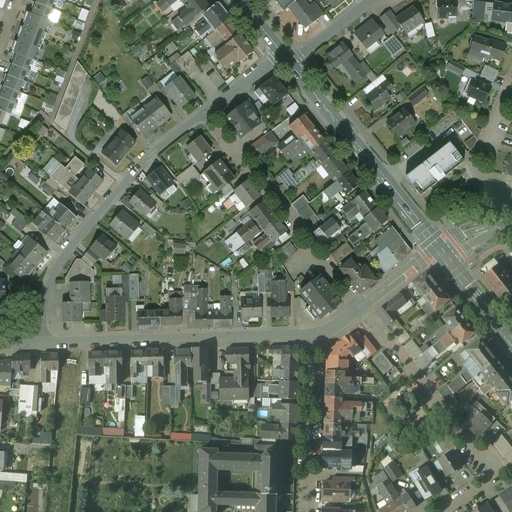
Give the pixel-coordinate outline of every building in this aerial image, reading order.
[(37,0),(36,4),(52,10),(54,5),(56,6),(58,0),(37,0)] [(202,0),(188,0),(184,4),(188,9),(195,18),(208,7),(202,0)] [(296,0),(276,0),(284,10),(288,7),(296,0)] [(308,8),(301,0),(296,0),(288,7),(304,26),(307,23),(309,26),(323,15),(313,4),(308,8)] [(490,1),(484,0),(482,0),(481,12),(489,13),(490,1)] [(456,2),(437,2),(437,20),(446,20),(446,17),(456,17),(456,2)] [(511,5),(494,3),(492,21),(511,23),(511,5)] [(52,10),(36,4),(34,9),(31,15),(47,21),(49,16),(52,17),(54,11),(52,10)] [(217,6),(205,16),(213,26),(216,30),(228,20),(217,6)] [(396,19),(395,20),(401,28),(405,34),(414,29),(423,22),(413,8),(396,19)] [(86,22),(91,11),(84,9),(80,19),(86,22)] [(188,9),(171,23),(177,31),(195,18),(188,9)] [(390,11),(379,19),(392,35),(401,28),(395,20),(396,19),(390,11)] [(16,54),(33,61),(38,49),(40,50),(46,34),(44,33),(48,21),(47,21),(31,15),(26,13),(23,23),(25,24),(23,28),(20,27),(19,33),(21,34),(18,43),(15,42),(12,52),(14,53),(16,54)] [(208,20),(199,27),(204,33),(213,26),(208,20)] [(228,20),(216,30),(223,39),(227,44),(239,35),(240,34),(228,20)] [(372,21),(354,36),(365,50),(383,35),(372,21)] [(431,23),(425,24),(427,37),(434,35),(431,23)] [(414,29),(406,34),(408,37),(410,37),(415,33),(416,32),(414,29)] [(216,30),(207,37),(214,46),(223,39),(216,30)] [(80,35),(75,33),(72,39),(78,42),(80,35)] [(227,44),(214,54),(218,59),(220,58),(225,64),(223,66),(227,71),(237,63),(238,63),(243,60),(253,52),(249,47),(243,39),(239,35),(227,44)] [(403,49),(393,36),(387,41),(397,54),(403,49)] [(489,43),(474,38),(469,54),(484,59),(485,57),(484,56),(489,43)] [(506,47),(489,41),(489,43),(484,56),(485,57),(501,62),(506,47)] [(343,45),(326,58),(335,70),(344,63),(351,57),(352,56),(343,45)] [(195,62),(187,52),(180,58),(188,67),(195,62)] [(16,54),(15,59),(12,65),(28,71),(30,66),(33,67),(35,61),(33,61),(16,54)] [(361,71),(351,57),(344,63),(354,76),(361,71)] [(188,67),(180,58),(174,62),(182,72),(188,67)] [(182,72),(174,62),(169,67),(176,77),(182,72)] [(455,65),(449,62),(447,68),(452,71),(455,65)] [(12,65),(10,70),(8,76),(24,83),(26,77),(28,78),(30,72),(28,71),(12,65)] [(465,70),(455,65),(452,71),(462,75),(465,70)] [(55,126),(68,130),(88,74),(75,69),(55,126)] [(60,70),(57,82),(64,84),(67,72),(60,70)] [(496,76),(483,70),(480,76),(493,83),(496,76)] [(354,76),(352,79),(356,84),(366,76),(361,71),(354,76)] [(100,85),(107,80),(102,73),(95,77),(100,85)] [(8,76),(6,81),(4,87),(20,93),(21,88),(24,89),(26,83),(24,83),(8,76)] [(148,78),(143,82),(149,90),(154,85),(148,78)] [(194,98),(178,78),(165,88),(165,89),(169,95),(180,109),(194,98)] [(275,78),(259,89),(266,98),(272,105),(288,94),(275,78)] [(490,89),(473,81),(467,96),(484,103),(490,89)] [(165,88),(160,82),(156,85),(165,98),(169,95),(165,89),(165,88)] [(392,89),(386,83),(380,87),(385,94),(392,89)] [(376,91),(371,84),(362,91),(367,98),(376,91)] [(4,87),(2,92),(0,96),(0,98),(15,104),(17,99),(20,100),(22,94),(20,93),(4,87)] [(367,98),(366,98),(376,110),(389,99),(385,94),(380,87),(367,98)] [(266,98),(259,89),(254,93),(261,102),(266,98)] [(398,97),(402,103),(409,97),(405,91),(398,97)] [(418,93),(409,100),(413,105),(422,99),(418,93)] [(156,97),(143,108),(158,127),(171,116),(156,97)] [(0,98),(0,111),(2,112),(4,113),(11,115),(13,110),(15,111),(17,105),(15,104),(0,98)] [(260,124),(245,104),(232,114),(235,119),(229,123),(240,139),(260,124)] [(143,108),(130,119),(145,137),(158,127),(143,108)] [(403,110),(386,124),(397,138),(414,124),(403,110)] [(303,115),(288,127),(294,135),(278,148),(288,161),(307,146),(311,151),(324,141),(303,115)] [(122,131),(102,155),(116,166),(135,142),(122,131)] [(270,133),(247,150),(255,160),(277,143),(270,133)] [(199,137),(186,148),(192,155),(193,154),(199,161),(197,162),(198,163),(211,152),(199,137)] [(311,151),(310,151),(318,160),(322,165),(335,155),(324,141),(311,151)] [(449,144),(405,178),(420,197),(464,162),(449,144)] [(307,146),(288,161),(292,166),(310,151),(311,151),(307,146)] [(322,165),(336,182),(348,172),(335,155),(322,165)] [(83,166),(74,157),(65,169),(74,177),(83,166)] [(312,161),(303,169),(302,168),(293,175),(295,179),(299,183),(299,184),(322,165),(318,160),(314,163),(312,161)] [(219,162),(205,173),(219,191),(233,180),(219,162)] [(60,165),(50,177),(54,181),(65,169),(60,165)] [(192,166),(180,175),(185,181),(197,171),(192,166)] [(74,177),(65,169),(54,181),(59,185),(68,193),(79,181),(74,177)] [(172,183),(160,169),(155,173),(154,172),(147,178),(160,194),(166,189),(172,183)] [(102,181),(88,170),(79,181),(68,193),(82,205),(102,181)] [(197,171),(185,181),(189,187),(201,177),(197,171)] [(348,172),(336,182),(342,191),(346,195),(358,185),(348,172)] [(54,181),(50,177),(45,183),(55,191),(59,185),(54,181)] [(295,179),(284,187),(288,192),(299,183),(295,179)] [(260,198),(247,182),(235,192),(242,201),(247,207),(260,198)] [(336,182),(323,192),(329,199),(334,194),(335,196),(342,191),(336,182)] [(155,205),(139,191),(130,201),(129,202),(135,207),(141,212),(142,210),(147,214),(155,205)] [(323,192),(297,213),(302,220),(329,199),(323,192)] [(377,209),(364,193),(352,202),(359,212),(364,218),(377,209)] [(242,201),(237,194),(227,202),(223,205),(228,211),(242,201)] [(130,201),(125,197),(120,202),(131,212),(135,207),(129,202),(130,201)] [(223,197),(214,204),(218,210),(223,205),(227,202),(223,197)] [(263,202),(249,213),(255,221),(260,228),(262,230),(276,219),(263,202)] [(352,202),(342,210),(350,219),(359,212),(352,202)] [(76,219),(59,204),(48,216),(66,231),(76,219)] [(334,209),(321,219),(325,224),(332,219),(335,223),(341,218),(334,209)] [(364,218),(363,219),(366,223),(373,232),(387,221),(377,209),(364,218)] [(139,226),(121,211),(110,224),(127,239),(139,226)] [(42,212),(32,224),(38,228),(48,217),(42,212)] [(30,222),(21,214),(16,220),(26,228),(30,222)] [(66,231),(48,216),(38,228),(37,229),(55,244),(66,231)] [(276,219),(262,230),(266,235),(271,241),(273,243),(287,232),(276,219)] [(325,224),(313,233),(321,244),(340,230),(335,223),(332,219),(325,224)] [(252,221),(237,233),(245,243),(260,232),(258,230),(253,223),(252,221)] [(155,232),(144,223),(140,228),(151,237),(155,232)] [(360,229),(347,238),(353,245),(360,239),(361,241),(373,232),(366,223),(359,228),(360,229)] [(412,252),(392,227),(375,240),(387,254),(377,262),(385,273),(412,252)] [(237,233),(225,242),(233,252),(245,243),(237,233)] [(101,235),(90,248),(104,261),(115,248),(101,235)] [(254,244),(253,245),(258,251),(271,241),(266,235),(260,239),(254,244)] [(47,253),(29,238),(23,245),(28,249),(22,256),(36,267),(47,253)] [(189,254),(190,244),(177,243),(176,254),(189,254)] [(289,243),(275,254),(283,264),(297,252),(289,243)] [(346,247),(332,258),(337,265),(351,254),(346,247)] [(98,259),(88,250),(84,255),(94,264),(98,259)] [(22,256),(17,251),(11,258),(16,263),(10,270),(24,281),(24,280),(31,272),(36,267),(22,256)] [(375,260),(370,254),(366,257),(371,264),(375,260)] [(93,264),(83,256),(79,261),(89,269),(93,264)] [(493,258),(478,271),(482,275),(497,264),(493,258)] [(79,261),(76,261),(73,266),(73,273),(69,273),(66,279),(66,283),(69,283),(89,282),(92,282),(92,271),(89,269),(79,261)] [(482,275),(482,276),(496,293),(507,283),(511,280),(498,263),(482,275)] [(129,273),(133,268),(128,264),(123,268),(129,273)] [(364,267),(355,274),(347,264),(340,269),(360,294),(376,281),(364,267)] [(427,271),(412,283),(423,297),(438,285),(427,271)] [(264,274),(256,275),(257,294),(265,294),(264,274)] [(272,274),(264,274),(265,294),(273,293),(272,282),(273,282),(272,274)] [(128,275),(120,276),(120,290),(122,290),(122,303),(129,303),(128,301),(128,275)] [(138,275),(128,275),(128,301),(138,301),(138,275)] [(307,284),(301,276),(296,279),(304,289),(309,285),(307,284)] [(320,276),(315,280),(314,279),(307,284),(309,285),(304,289),(302,290),(307,296),(304,298),(310,305),(305,309),(315,321),(319,317),(321,319),(329,313),(330,314),(336,309),(335,308),(341,303),(320,276)] [(89,282),(69,283),(70,303),(62,303),(62,323),(81,322),(80,303),(90,303),(89,282)] [(273,282),(272,282),(273,293),(273,300),(285,300),(284,282),(273,282)] [(511,289),(507,283),(496,293),(511,313),(511,289)] [(438,285),(423,297),(427,302),(434,311),(434,312),(449,300),(438,285)] [(206,288),(190,288),(190,299),(197,299),(197,303),(206,303),(206,288)] [(120,290),(106,290),(106,304),(122,303),(122,290),(120,290)] [(406,302),(399,293),(387,303),(398,317),(412,305),(409,300),(406,302)] [(181,299),(170,299),(170,310),(181,310),(181,299)] [(273,300),(270,300),(271,317),(289,317),(288,299),(273,300)] [(260,300),(240,301),(241,321),(248,321),(248,318),(261,317),(260,300)] [(434,311),(427,302),(421,307),(428,316),(434,311)] [(122,303),(106,304),(106,311),(107,322),(123,322),(122,303)] [(206,303),(197,303),(197,312),(206,312),(206,303)] [(398,317),(387,303),(375,312),(386,326),(394,320),(398,317)] [(230,304),(220,304),(220,312),(230,312),(230,304)] [(465,320),(455,307),(441,318),(447,325),(451,331),(465,320)] [(160,310),(138,310),(138,329),(148,329),(148,326),(160,326),(160,310)] [(170,310),(160,310),(160,326),(181,326),(181,310),(170,310)] [(197,312),(195,312),(195,329),(213,329),(213,312),(206,312),(197,312)] [(220,312),(213,312),(213,329),(232,329),(232,312),(230,312),(220,312)] [(402,322),(398,317),(394,320),(398,326),(402,322)] [(465,320),(451,331),(456,336),(461,343),(475,332),(465,320)] [(447,325),(435,335),(439,340),(451,331),(447,325)] [(451,331),(439,340),(445,348),(454,341),(452,339),(456,336),(451,331)] [(356,333),(350,337),(356,344),(362,338),(359,334),(356,333)] [(338,342),(335,344),(335,347),(331,350),(332,352),(327,356),(327,360),(325,360),(325,371),(347,373),(347,363),(345,361),(345,357),(348,355),(349,357),(352,357),(360,351),(361,350),(356,344),(350,337),(349,335),(340,342),(338,342)] [(376,351),(364,337),(362,338),(356,344),(361,350),(360,351),(366,359),(376,351)] [(422,353),(411,339),(402,346),(413,360),(422,353)] [(480,339),(465,351),(469,355),(471,358),(482,372),(497,360),(480,339)] [(445,348),(439,340),(435,343),(441,351),(445,348)] [(441,351),(435,343),(431,347),(437,355),(441,351)] [(298,346),(281,347),(281,354),(281,356),(280,365),(297,366),(298,346)] [(248,348),(226,348),(227,364),(234,364),(247,363),(248,363),(248,348)] [(191,350),(175,350),(175,367),(191,367),(191,350)] [(207,350),(191,350),(191,367),(195,367),(195,381),(207,381),(207,350)] [(147,351),(131,351),(131,378),(136,378),(136,374),(141,374),(141,366),(147,366),(147,351)] [(163,351),(147,351),(147,366),(153,366),(153,378),(163,378),(163,351)] [(106,352),(88,353),(88,372),(89,372),(89,377),(101,376),(100,367),(105,367),(106,352)] [(122,352),(106,352),(105,367),(110,367),(110,379),(120,379),(122,379),(122,352)] [(77,353),(57,354),(58,372),(65,372),(74,372),(77,372),(77,353)] [(30,354),(12,355),(12,362),(11,372),(19,373),(19,369),(29,370),(30,354)] [(58,372),(57,354),(40,354),(40,373),(49,373),(58,372)] [(390,367),(380,354),(372,360),(383,373),(390,367)] [(422,354),(413,360),(421,370),(429,363),(422,354)] [(482,372),(471,358),(462,365),(467,370),(469,373),(473,379),(481,372),(482,372)] [(482,372),(481,372),(493,388),(495,387),(509,376),(497,360),(482,372)] [(4,363),(0,363),(0,384),(10,386),(11,372),(12,362),(4,361),(4,363)] [(247,363),(234,364),(234,372),(247,372),(247,363)] [(297,366),(280,365),(280,370),(280,377),(280,382),(297,382),(297,366)] [(467,370),(447,386),(453,393),(453,394),(466,384),(461,379),(469,373),(467,370)] [(347,373),(325,371),(325,384),(352,385),(353,378),(347,377),(347,373)] [(75,386),(74,372),(65,372),(65,386),(75,386)] [(247,372),(234,372),(235,378),(220,379),(220,373),(210,374),(211,384),(211,385),(219,384),(220,400),(248,400),(247,372)] [(493,388),(481,372),(473,379),(471,380),(483,396),(493,388)] [(49,373),(41,373),(41,384),(49,384),(49,373)] [(469,373),(461,379),(466,384),(471,380),(473,379),(469,373)] [(511,379),(509,376),(495,387),(497,390),(495,392),(506,406),(509,404),(511,400),(511,379)] [(373,378),(353,378),(352,385),(372,386),(373,378)] [(297,382),(280,382),(280,386),(280,393),(280,399),(296,400),(297,382)] [(211,384),(202,384),(202,402),(211,402),(211,385),(211,384)] [(352,385),(325,384),(324,397),(341,398),(342,398),(342,395),(352,395),(352,385)] [(445,384),(436,391),(443,400),(453,393),(447,386),(445,384)] [(33,387),(20,386),(17,413),(30,414),(32,399),(33,387)] [(75,386),(65,386),(64,398),(73,399),(72,408),(79,408),(79,403),(81,388),(81,386),(75,386)] [(125,387),(116,387),(115,399),(116,399),(125,399),(125,398),(126,386),(125,386),(125,387)] [(41,387),(33,387),(32,399),(41,400),(41,387)] [(170,387),(161,387),(162,405),(171,405),(171,403),(170,387)] [(90,389),(81,388),(79,403),(89,404),(90,389)] [(453,394),(444,401),(450,409),(459,402),(453,394)] [(341,398),(324,397),(324,411),(341,411),(341,403),(341,398)] [(260,398),(254,398),(254,413),(261,413),(265,413),(265,404),(265,399),(260,398)] [(125,399),(116,399),(115,409),(120,409),(120,413),(125,413),(125,399)] [(359,405),(355,405),(354,407),(351,407),(351,412),(367,412),(367,403),(359,402),(359,405)] [(495,419),(476,402),(471,405),(480,413),(491,423),(495,419)] [(351,403),(341,403),(341,411),(351,412),(351,407),(351,403)] [(296,405),(281,404),(281,406),(281,414),(280,423),(295,423),(296,405)] [(480,413),(471,405),(465,410),(470,415),(474,419),(480,413)] [(281,406),(273,406),(272,414),(281,414),(281,406)] [(341,411),(324,411),(323,423),(340,424),(341,420),(341,411)] [(351,412),(341,411),(341,420),(350,421),(351,412)] [(474,419),(470,415),(461,423),(465,427),(477,438),(491,423),(480,413),(474,419)] [(144,417),(136,417),(135,438),(143,439),(144,434),(144,417)] [(295,423),(280,423),(280,427),(280,439),(295,440),(296,423),(295,423)] [(340,424),(323,423),(323,436),(340,437),(340,428),(340,424)] [(280,427),(264,425),(263,438),(280,439),(280,427)] [(456,449),(441,425),(431,434),(442,453),(440,454),(442,457),(450,452),(450,453),(456,449)] [(350,428),(340,428),(340,437),(350,437),(350,432),(350,428)] [(511,449),(501,435),(493,444),(510,466),(511,464),(511,449)] [(340,437),(323,436),(322,449),(339,450),(340,437)] [(350,437),(340,437),(339,450),(346,450),(347,447),(349,447),(350,442),(350,437)] [(416,440),(410,445),(416,456),(423,453),(416,440)] [(50,446),(29,445),(28,454),(50,455),(50,446)] [(261,446),(254,445),(254,455),(253,472),(252,494),(216,493),(217,471),(218,454),(218,451),(199,450),(198,466),(197,466),(196,469),(198,469),(197,496),(191,496),(190,511),(195,511),(215,511),(216,506),(231,506),(234,506),(255,507),(255,511),(275,511),(276,507),(275,507),(275,501),(279,501),(279,495),(280,495),(281,457),(284,457),(284,447),(261,446)] [(339,450),(322,449),(322,466),(349,467),(350,467),(351,451),(348,451),(348,450),(346,450),(339,450)] [(450,453),(450,452),(442,457),(439,459),(444,468),(442,470),(446,476),(459,468),(450,453)] [(254,455),(218,454),(217,471),(253,472),(254,455)] [(390,462),(383,467),(392,482),(399,477),(390,462)] [(418,470),(410,475),(424,499),(431,495),(432,497),(440,492),(426,468),(419,472),(418,470)] [(397,498),(387,480),(376,487),(382,498),(389,494),(399,511),(407,511),(415,507),(406,493),(397,498)] [(331,483),(322,482),(322,489),(321,489),(321,497),(322,497),(329,498),(329,497),(332,498),(336,498),(344,498),(344,493),(349,493),(349,484),(331,483)] [(511,511),(511,487),(499,495),(500,496),(492,501),(498,511),(507,511),(509,511),(511,511)] [(399,511),(389,494),(382,498),(386,506),(380,510),(380,511),(399,511)] [(491,511),(486,503),(479,508),(478,506),(476,506),(473,508),(473,510),(474,511),(472,511),(491,511)]
